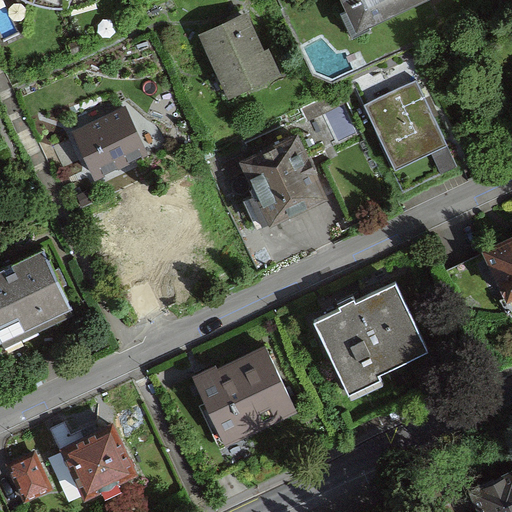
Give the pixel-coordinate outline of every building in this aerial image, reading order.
[(334,0),(352,35),(423,0),(334,0)] [(199,37),(227,100),(280,77),(251,13),(199,37)] [(363,101),(394,168),(431,150),(441,172),(457,164),(416,76),(363,101)] [(72,127),(95,176),(148,151),(126,102),(72,127)] [(270,217),(327,190),(296,127),(222,162),(231,179),(248,171),(270,217)] [(137,225),(157,268),(212,243),(193,200),(137,225)] [(511,243),(475,264),(507,321),(511,318),(511,243)] [(0,265),(0,339),(1,343),(74,309),(45,245),(0,265)] [(334,322),(365,387),(439,351),(408,287),(334,322)] [(198,375),(234,448),(301,415),(265,343),(198,375)] [(118,419),(65,445),(89,492),(142,466),(118,419)] [(37,449),(10,460),(25,498),(52,487),(37,449)] [(511,511),(511,464),(472,484),(485,511),(511,511)]
